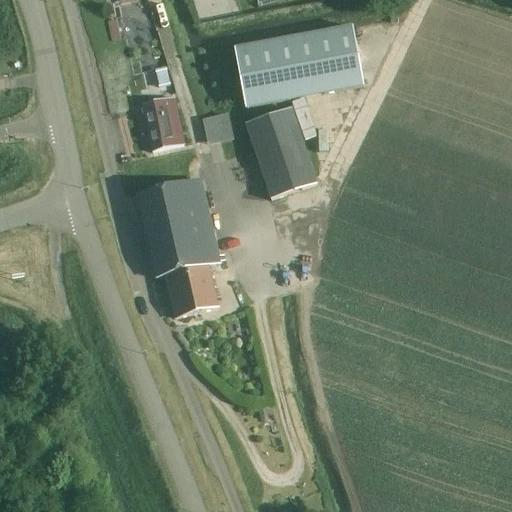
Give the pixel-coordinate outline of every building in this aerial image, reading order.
[(293,1),(293,0),(256,0),(258,9),(293,1)] [(364,88),(352,29),(234,51),(245,111),(364,88)] [(173,100),(142,107),(152,154),(183,148),(173,100)] [(291,111),(246,126),(271,202),(317,187),(291,111)] [(155,282),(161,281),(164,280),(174,323),(219,312),(209,269),(221,267),(201,182),(135,197),(155,282)] [(36,381),(27,387),(33,395),(42,389),(36,381)]
